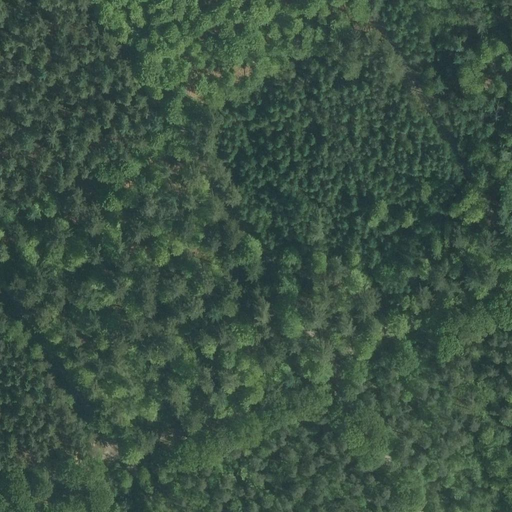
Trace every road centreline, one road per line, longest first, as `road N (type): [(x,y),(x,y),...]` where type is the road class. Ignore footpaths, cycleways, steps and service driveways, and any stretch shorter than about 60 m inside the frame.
road 1 (track): [(101,0),(329,362)]
road 2 (track): [(511,247),(366,0)]
road 3 (track): [(329,362),(120,455)]
road 4 (track): [(120,455),(0,282)]
road 5 (track): [(511,277),(329,362)]
road 6 (track): [(422,511),(329,362)]
road 7 (track): [(120,455),(0,496)]
